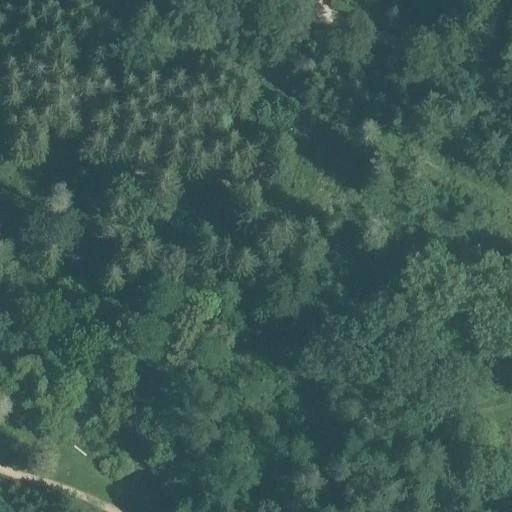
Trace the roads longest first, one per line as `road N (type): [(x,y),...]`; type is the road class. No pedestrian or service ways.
road 1 (track): [(511,464),(355,279),(261,190),(238,179),(0,159)]
road 2 (track): [(0,79),(246,104),(511,194)]
road 3 (track): [(511,265),(355,279),(206,317),(35,312),(0,319)]
road 4 (track): [(0,170),(72,267),(121,378),(145,451),(147,511)]
road 5 (track): [(511,442),(197,511)]
road 6 (track): [(511,86),(250,0)]
road 7 (track): [(135,511),(0,390)]
road 8 (track): [(119,511),(0,469)]
